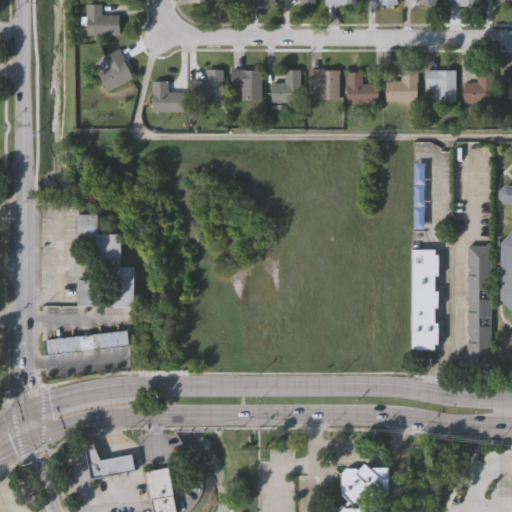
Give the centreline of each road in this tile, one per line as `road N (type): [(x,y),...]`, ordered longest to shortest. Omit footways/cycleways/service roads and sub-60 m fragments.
road 1 (secondary): [(0,457),(64,428),(125,415),(361,409),(511,427)]
road 2 (secondary): [(511,397),(388,383),(192,379),(72,395),(0,424)]
road 3 (tertiary): [(28,444),(20,387),(21,0)]
road 4 (residential): [(511,35),(191,35),(165,18),(160,0)]
